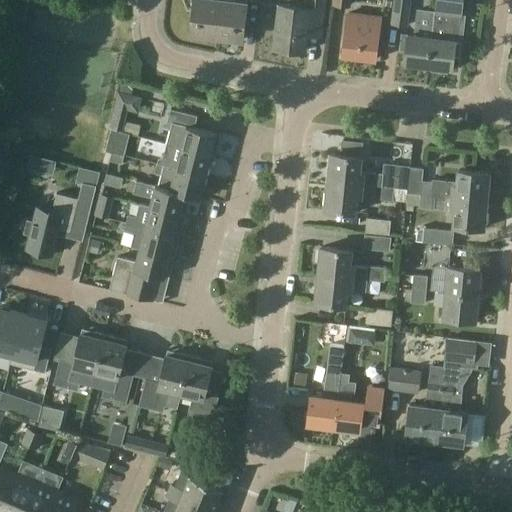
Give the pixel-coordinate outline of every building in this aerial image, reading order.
[(216,38),(220,0),(194,0),(191,35),(216,38)] [(224,0),(220,0),(216,38),(243,40),(247,2),(224,0)] [(306,34),(321,36),(324,0),(308,0),(308,8),(280,5),(275,48),(305,51),(306,34)] [(393,0),(390,25),(408,27),(411,0),(393,0)] [(459,15),(461,0),(435,0),(435,4),(434,19),(432,38),(428,66),(431,67),(431,71),(446,73),(446,68),(451,69),(453,53),(458,53),(457,55),(458,55),(460,40),(454,39),(457,14),(459,15)] [(405,64),(428,66),(432,38),(434,19),(435,4),(434,11),(417,9),(414,35),(402,34),(400,47),(406,48),(405,64)] [(374,60),(380,18),(348,14),(343,56),(374,60)] [(219,137),(220,134),(194,127),(198,116),(170,109),(166,125),(170,131),(167,143),(210,153),(214,155),(217,145),(213,140),(215,134),(218,135),(218,136),(219,137)] [(132,123),(130,131),(126,130),(123,144),(137,147),(142,125),(132,123)] [(205,174),(210,153),(167,143),(163,158),(161,157),(158,159),(157,162),(205,174)] [(112,151),(124,154),(126,147),(114,144),(112,151)] [(122,164),(124,154),(112,151),(109,161),(122,164)] [(331,154),(328,182),(363,185),(382,187),(407,190),(409,176),(409,167),(384,164),(383,175),(359,172),(361,158),(331,154)] [(53,174),(56,161),(30,155),(27,168),(53,174)] [(205,174),(157,162),(154,173),(161,174),(158,185),(170,188),(170,189),(184,193),(199,197),(205,174)] [(407,190),(407,194),(433,196),(452,197),(487,200),(489,173),(459,170),(458,183),(432,180),(432,182),(422,181),(423,169),(409,167),(409,176),(407,190)] [(123,178),(106,173),(104,182),(121,187),(123,178)] [(155,184),(155,186),(136,181),(132,199),(150,203),(149,207),(179,215),(179,213),(184,193),(170,189),(170,188),(158,185),(155,184)] [(363,185),(328,182),(325,209),(355,212),(357,196),(361,197),(363,185)] [(380,200),(405,202),(406,203),(407,194),(407,190),(382,187),(380,200)] [(33,220),(29,232),(34,233),(31,247),(55,254),(62,228),(73,231),(81,198),(60,192),(55,211),(41,207),(37,220),(33,220)] [(432,209),(433,196),(407,194),(406,203),(405,202),(405,205),(419,206),(419,208),(432,209)] [(484,227),(487,200),(452,197),(451,208),(455,209),(454,224),(484,227)] [(126,223),(174,236),(176,226),(180,227),(182,226),(185,214),(179,213),(179,215),(149,207),(146,219),(128,215),(126,223)] [(390,235),(391,221),(366,218),(365,232),(390,235)] [(132,247),(139,249),(173,258),(176,246),(175,244),(172,243),(174,236),(126,223),(124,231),(135,234),(132,247)] [(424,228),(422,242),(453,245),(454,231),(424,228)] [(365,235),(363,249),(389,251),(391,237),(365,235)] [(368,280),(372,281),(384,282),(386,268),(367,266),(367,268),(350,266),(351,251),(322,248),(319,275),(368,280)] [(109,290),(152,301),(158,276),(168,278),(169,275),(168,275),(167,277),(164,276),(166,269),(171,266),(173,258),(139,249),(136,261),(117,257),(109,290)] [(446,291),(478,294),(481,269),(448,266),(446,291)] [(367,292),(368,280),(319,275),(316,303),(345,306),(347,290),(367,292)] [(413,275),(412,288),(426,290),(428,276),(413,275)] [(412,288),(411,302),(425,304),(426,290),(412,288)] [(476,320),(478,294),(446,291),(444,317),(476,320)] [(0,346),(17,350),(27,309),(4,303),(0,320),(0,346)] [(393,310),(367,307),(365,324),(391,326),(393,310)] [(27,309),(17,350),(39,356),(37,365),(50,368),(56,346),(43,342),(51,315),(27,309)] [(60,357),(53,384),(78,390),(80,383),(91,386),(104,334),(95,332),(89,336),(81,334),(82,330),(84,331),(84,329),(81,329),(73,360),(60,357)] [(133,375),(119,372),(127,340),(124,339),(123,341),(125,341),(124,344),(117,343),(113,337),(104,334),(91,386),(104,389),(102,396),(126,402),(133,375)] [(477,346),(450,342),(448,360),(475,364),(477,346)] [(177,406),(180,393),(190,356),(180,353),(174,357),(167,355),(168,351),(169,352),(170,351),(167,350),(159,382),(146,378),(139,406),(163,412),(166,403),(177,406)] [(199,358),(190,356),(180,393),(193,396),(187,418),(211,424),(219,397),(204,393),(212,361),(209,360),(209,361),(211,362),(210,365),(202,364),(199,358)] [(479,375),(479,365),(448,364),(448,375),(479,375)] [(406,436),(434,440),(438,407),(441,382),(443,368),(430,366),(425,406),(410,404),(406,436)] [(422,373),(422,371),(391,367),(388,390),(418,394),(421,380),(422,373)] [(337,398),(334,427),(360,430),(361,421),(380,423),(383,393),(372,392),(373,387),(369,387),(368,402),(352,400),(354,383),(347,382),(348,374),(342,373),(341,388),(339,399),(337,398)] [(453,383),(441,382),(438,407),(434,440),(463,443),(467,411),(459,410),(461,396),(452,395),(453,383)] [(308,424),(334,427),(337,398),(339,399),(341,388),(324,386),(322,397),(311,395),(308,424)] [(3,391),(0,401),(0,407),(38,421),(42,405),(3,391)] [(48,424),(52,407),(44,405),(40,422),(48,424)] [(35,431),(28,428),(21,443),(29,446),(35,431)] [(43,434),(35,431),(29,446),(37,449),(43,434)] [(149,452),(152,441),(129,436),(126,446),(149,452)] [(0,511),(17,474),(0,466),(0,461),(8,443),(0,439),(0,511)] [(70,439),(63,454),(71,457),(77,442),(70,439)] [(85,446),(77,442),(71,457),(78,460),(85,446)] [(24,511),(37,482),(17,474),(0,511),(24,511)] [(223,490),(189,476),(184,490),(171,484),(168,491),(181,496),(214,510),(223,490)] [(47,511),(57,490),(37,482),(24,511),(47,511)] [(72,511),(78,499),(57,490),(47,511),(72,511)] [(181,496),(168,491),(165,498),(178,503),(174,511),(213,511),(214,510),(181,496)] [(288,511),(290,505),(292,500),(288,498),(284,509),(288,511)] [(292,511),(297,502),(292,500),(290,505),(288,511),(290,511),(292,511)]
